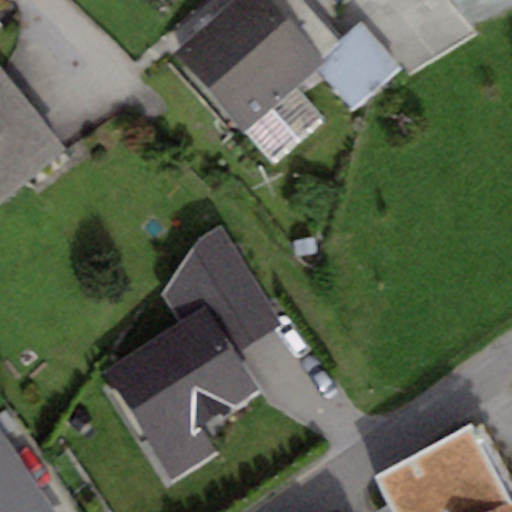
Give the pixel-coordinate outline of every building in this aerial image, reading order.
[(314,69),(323,61),(341,46),(338,42),(300,0),(238,0),(177,55),(245,131),(314,69)] [(361,23),(338,42),(341,46),(323,61),(314,69),(351,112),(401,70),(361,23)] [(0,68),(0,67),(0,202),(66,152),(0,68)] [(162,297),(181,325),(207,309),(234,354),(282,328),(221,229),(199,241),(162,297)] [(181,325),(105,371),(172,480),(217,453),(202,427),(258,393),(234,354),(207,309),(181,325)] [(390,511),(495,511),(511,504),(466,425),(371,478),(390,511)] [(0,511),(53,511),(0,430),(0,511)]
